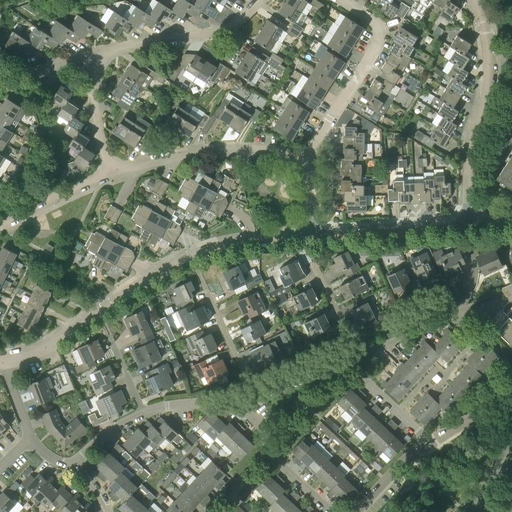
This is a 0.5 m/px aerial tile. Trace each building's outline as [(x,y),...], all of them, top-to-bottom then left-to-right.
[(202,10),(189,2),(185,0),(179,0),(172,10),(183,17),(189,9),(192,11),(191,14),(197,17),(201,11),(202,10)] [(190,0),(189,2),(202,10),(201,11),(214,19),(219,12),(213,7),(211,10),(208,7),(212,0),(190,0)] [(288,0),(286,3),(302,13),(309,2),(305,0),(288,0)] [(316,0),(313,0),(311,4),(322,11),(325,5),(316,0)] [(393,0),(381,0),(379,3),(386,7),(382,12),(392,18),(395,14),(403,19),(414,2),(409,0),(404,0),(401,5),(393,0)] [(434,0),(434,1),(444,8),(440,14),(440,15),(449,0),(434,0)] [(449,0),(440,15),(451,22),(460,8),(450,1),(450,0),(449,0)] [(183,17),(172,10),(159,2),(150,16),(157,20),(157,21),(160,23),(166,14),(169,16),(168,19),(175,23),(179,15),(183,18),(183,17)] [(290,27),(301,34),(304,29),(295,23),(302,13),(286,3),(280,13),(293,22),(290,27)] [(157,20),(150,16),(137,7),(128,20),(135,25),(135,26),(138,28),(144,19),(148,21),(146,23),(153,27),(157,21),(157,20)] [(135,25),(128,20),(115,12),(106,26),(116,33),(122,24),(126,26),(124,28),(130,32),(135,26),(135,25)] [(70,29),(81,37),(83,39),(88,31),(98,38),(102,31),(79,15),(70,29)] [(340,26),(358,38),(365,28),(346,17),(340,26)] [(262,31),(278,40),(284,30),(269,20),(262,31)] [(49,35),(59,42),(62,44),(67,37),(77,43),(81,37),(70,29),(57,21),(49,35)] [(352,47),(358,38),(340,26),(334,36),(352,47)] [(27,41),(38,48),(41,50),(45,42),(55,49),(59,42),(49,35),(37,27),(27,41)] [(301,34),(290,27),(287,32),(298,39),(301,34)] [(395,43),(405,49),(409,43),(413,46),(419,37),(402,27),(393,41),(395,43)] [(278,40),(262,31),(255,41),(271,51),(278,40)] [(33,55),(38,48),(27,41),(15,33),(6,47),(19,55),(22,50),(29,55),(30,53),(33,55)] [(352,47),(334,36),(328,45),(346,57),(352,47)] [(463,53),(471,59),(471,58),(465,55),(472,44),(458,36),(451,46),(463,53)] [(390,51),(392,53),(402,59),(406,53),(410,56),(416,48),(413,46),(409,43),(405,49),(395,43),(390,51)] [(455,64),(469,73),(470,72),(464,69),(471,59),(463,53),(451,46),(451,47),(456,50),(450,61),(455,64)] [(321,60),(339,72),(345,62),(327,50),(321,60)] [(242,62),(258,72),(265,61),(249,51),(242,62)] [(270,57),(281,64),(284,60),(273,53),(270,57)] [(392,53),(387,61),(402,70),(405,66),(407,67),(413,58),(410,56),(406,53),(402,59),(392,53)] [(197,76),(207,61),(196,54),(186,70),(197,76)] [(281,64),(270,57),(267,63),(283,72),(286,67),(281,64)] [(315,69),(333,81),(339,72),(321,60),(315,69)] [(218,77),(226,66),(221,63),(217,68),(207,61),(197,76),(207,83),(212,87),(218,77)] [(402,70),(387,61),(382,70),(389,75),(386,79),(396,85),(401,76),(399,75),(402,70)] [(258,72),(242,62),(236,72),(251,82),(258,72)] [(125,76),(142,86),(146,89),(153,78),(163,84),(166,79),(144,65),(141,70),(132,64),(125,76)] [(183,67),(178,64),(175,69),(179,72),(183,67)] [(454,78),(467,87),(468,86),(463,83),(469,73),(455,64),(448,75),(454,78)] [(226,66),(218,77),(223,80),(230,69),(226,66)] [(433,67),(431,70),(442,77),(445,73),(437,68),(436,69),(433,67)] [(309,79),(327,90),(333,81),(315,69),(309,79)] [(234,79),(228,75),(225,81),(230,84),(234,79)] [(142,86),(125,76),(118,86),(125,91),(120,99),(131,106),(136,98),(135,97),(142,86)] [(219,78),(215,83),(220,87),(224,81),(219,78)] [(447,89),(461,97),(467,87),(454,78),(447,89)] [(321,99),(327,90),(309,79),(303,88),(321,99)] [(396,85),(386,79),(383,84),(376,79),(370,88),(392,102),(396,95),(391,92),(396,85)] [(64,107),(68,101),(73,93),(62,86),(53,100),(64,107)] [(321,99),(303,88),(297,98),(315,109),(321,99)] [(392,102),(370,88),(365,96),(375,103),(371,108),(381,114),(384,115),(392,102)] [(440,100),(459,112),(460,111),(454,108),(461,97),(447,89),(440,100)] [(365,96),(363,94),(357,104),(365,108),(361,113),(376,123),(381,114),(371,108),(375,103),(365,96)] [(281,107),(304,121),(310,112),(287,97),(281,107)] [(231,124),(241,108),(225,98),(220,106),(225,109),(220,117),(231,124)] [(0,110),(14,118),(19,122),(26,111),(21,108),(7,99),(0,110)] [(131,106),(120,99),(117,104),(128,111),(131,106)] [(450,121),(458,126),(458,125),(453,122),(459,112),(440,100),(445,103),(439,114),(450,121)] [(70,123),(74,116),(79,108),(68,101),(64,107),(59,116),(70,123)] [(179,130),(190,113),(179,106),(168,123),(179,130)] [(280,119),(298,131),(304,121),(281,107),(275,116),(280,119)] [(241,108),(231,124),(241,131),(249,119),(254,123),(261,112),(256,108),(252,115),(241,108)] [(0,124),(7,129),(14,118),(0,110),(0,109),(0,124)] [(207,121),(210,117),(205,114),(201,120),(190,113),(179,130),(190,137),(198,125),(203,128),(207,121)] [(206,134),(212,124),(216,117),(211,114),(210,117),(207,121),(203,128),(201,131),(206,134)] [(437,128),(451,136),(458,126),(450,121),(439,114),(438,114),(432,124),(437,128)] [(75,138),(79,132),(84,123),(74,116),(70,123),(64,131),(75,138)] [(125,140),(135,123),(125,116),(114,133),(125,140)] [(135,123),(125,140),(136,147),(144,135),(149,138),(156,127),(151,124),(139,117),(135,123)] [(354,143),(366,143),(366,128),(369,122),(363,118),(361,121),(357,119),(352,127),(346,127),(346,138),(355,138),(354,143)] [(298,131),(280,119),(274,129),(292,140),(298,131)] [(0,139),(6,144),(13,133),(7,129),(0,124),(0,139)] [(156,127),(149,138),(146,141),(151,144),(158,134),(162,128),(157,124),(156,127)] [(451,136),(437,128),(431,138),(420,131),(415,139),(431,149),(436,142),(445,147),(451,136)] [(81,153),(84,148),(90,139),(79,132),(75,138),(70,146),(81,153)] [(32,136),(25,133),(23,138),(29,141),(32,136)] [(511,142),(511,154),(497,179),(511,188),(511,136),(509,141),(511,142)] [(366,143),(354,143),(354,149),(346,149),(345,159),(363,159),(363,154),(365,154),(366,143)] [(22,146),(19,152),(26,154),(28,148),(22,146)] [(84,148),(81,153),(75,162),(86,169),(95,154),(84,148)] [(436,154),(434,158),(441,162),(443,158),(436,154)] [(351,175),(362,175),(362,165),(360,164),(360,160),(363,160),(363,159),(345,159),(343,159),(343,169),(351,169),(351,175)] [(182,185),(204,197),(213,179),(205,174),(200,183),(190,178),(188,180),(185,179),(182,185)] [(362,185),(362,175),(351,175),(351,180),(342,180),(342,191),(345,191),(356,191),(356,185),(362,185)] [(435,179),(435,185),(441,184),(442,196),(452,195),(452,183),(446,183),(446,175),(434,176),(435,179)] [(151,178),(147,184),(152,186),(156,180),(151,178)] [(156,194),(163,181),(157,178),(150,191),(156,194)] [(213,179),(204,197),(225,209),(229,203),(225,201),(227,198),(217,192),(222,183),(213,179)] [(425,180),(425,182),(425,188),(432,187),(432,199),(442,199),(442,196),(441,184),(435,185),(435,179),(425,180)] [(163,181),(156,194),(162,197),(169,184),(163,181)] [(400,201),(399,190),(405,190),(405,183),(405,181),(394,181),(395,189),(389,189),(389,201),(400,201)] [(415,183),(415,194),(421,194),(421,202),(433,202),(432,199),(432,187),(425,188),(425,182),(415,183)] [(415,183),(405,183),(405,190),(399,190),(400,201),(400,203),(411,203),(410,194),(415,194),(415,183)] [(204,197),(182,185),(178,191),(182,193),(180,195),(190,201),(186,210),(194,215),(204,197)] [(365,185),(362,185),(356,185),(356,191),(345,191),(345,201),(348,201),(359,201),(360,196),(365,196),(365,185)] [(348,201),(348,212),(368,212),(368,196),(365,196),(360,196),(359,201),(348,201)] [(225,209),(204,197),(194,215),(202,219),(207,210),(217,216),(219,213),(222,214),(225,209)] [(157,224),(167,206),(159,201),(154,210),(143,205),(142,207),(139,206),(135,212),(157,224)] [(110,221),(117,208),(111,205),(104,218),(110,221)] [(167,206),(157,224),(179,236),(182,230),(179,228),(181,225),(170,219),(175,210),(167,206)] [(117,208),(110,221),(115,224),(122,211),(117,208)] [(157,224),(135,212),(132,218),(135,220),(134,222),(144,228),(139,237),(147,242),(157,224)] [(179,236),(157,224),(147,242),(156,246),(160,237),(171,243),(173,240),(176,241),(179,236)] [(110,251),(120,233),(112,228),(107,237),(97,232),(95,234),(92,233),(89,239),(110,251)] [(120,233),(110,251),(132,263),(135,257),(132,255),(134,252),(124,246),(128,237),(120,233)] [(110,251),(89,239),(85,245),(89,247),(87,249),(97,255),(92,264),(101,269),(110,251)] [(48,243),(45,248),(51,251),(54,247),(48,243)] [(0,257),(16,266),(18,262),(14,260),(17,253),(3,247),(0,253),(0,257)] [(441,250),(433,254),(438,265),(443,263),(450,277),(462,271),(459,265),(465,263),(459,251),(454,254),(453,252),(444,256),(441,250)] [(495,250),(477,258),(484,274),(502,266),(495,250)] [(132,263),(110,251),(101,269),(109,273),(114,264),(124,270),(126,267),(129,268),(132,263)] [(337,264),(331,267),(335,275),(344,270),(347,276),(360,270),(357,264),(354,265),(348,252),(334,259),(337,264)] [(427,253),(412,260),(422,281),(436,275),(427,253)] [(16,266),(0,257),(0,269),(7,273),(10,267),(15,269),(16,266)] [(284,286),(269,293),(272,300),(293,290),(290,285),(307,277),(299,260),(280,269),(283,276),(280,277),(284,286)] [(239,266),(224,273),(228,281),(230,280),(235,290),(246,284),(248,289),(264,282),(260,274),(252,278),(249,271),(243,274),(239,266)] [(7,273),(0,269),(0,281),(7,285),(9,282),(4,279),(7,273)] [(403,270),(389,276),(396,293),(411,286),(403,270)] [(350,281),(340,286),(346,298),(353,295),(354,296),(368,289),(365,283),(362,285),(359,278),(350,282),(350,281)] [(178,296),(174,298),(178,306),(194,298),(192,293),(195,291),(191,282),(175,289),(178,296)] [(32,294),(47,302),(52,292),(37,284),(32,294)] [(312,288),(293,297),(300,311),(319,302),(312,288)] [(47,302),(32,294),(27,304),(42,312),(47,302)] [(254,295),(238,303),(244,315),(248,313),(251,318),(266,311),(260,299),(257,300),(254,295)] [(357,308),(352,311),(359,324),(363,322),(365,328),(377,323),(367,303),(357,308)] [(42,312),(27,304),(22,313),(38,321),(42,312)] [(193,305),(178,312),(188,332),(209,322),(203,307),(196,310),(193,305)] [(511,317),(511,318),(509,317),(501,309),(488,324),(496,331),(511,346),(511,317)] [(140,340),(153,335),(142,312),(125,320),(132,336),(137,334),(140,340)] [(38,321),(22,313),(17,324),(33,331),(38,321)] [(324,314),(305,323),(312,337),(331,328),(324,314)] [(160,319),(170,342),(175,340),(166,317),(160,319)] [(261,320),(241,330),(247,343),(268,333),(261,320)] [(441,339),(455,352),(458,349),(459,350),(464,344),(448,329),(444,333),(446,335),(441,339)] [(203,331),(187,339),(192,352),(198,349),(201,356),(218,349),(211,335),(206,337),(203,331)] [(153,335),(140,340),(143,347),(133,352),(141,369),(161,359),(157,350),(164,347),(160,340),(156,342),(153,335)] [(455,352),(441,339),(436,345),(435,343),(431,347),(440,356),(447,362),(453,356),(452,355),(455,352)] [(79,366),(76,367),(78,373),(96,365),(93,360),(104,355),(98,340),(78,349),(72,351),(79,366)] [(440,356),(431,347),(424,340),(421,345),(422,346),(418,351),(432,365),(432,364),(431,363),(434,360),(435,361),(440,356)] [(476,352),(491,367),(494,364),(493,362),(499,356),(485,343),(476,352)] [(269,345),(252,354),(259,368),(276,360),(269,345)] [(432,365),(418,351),(416,349),(412,354),(414,355),(409,360),(423,373),(426,369),(427,370),(432,365)] [(470,364),(485,378),(482,374),(487,369),(488,370),(491,367),(476,352),(467,361),(470,364)] [(206,360),(194,366),(200,379),(205,377),(209,384),(229,375),(222,360),(209,366),(206,360)] [(423,373),(409,360),(405,365),(403,363),(399,367),(415,383),(421,377),(420,376),(423,373)] [(153,377),(146,381),(153,395),(169,388),(164,375),(171,372),(168,364),(150,372),(153,377)] [(462,373),(478,388),(481,385),(479,384),(485,378),(470,364),(462,373)] [(98,380),(92,383),(97,395),(113,388),(110,382),(115,379),(110,366),(95,372),(98,380)] [(415,383),(399,367),(395,372),(397,373),(393,378),(406,390),(409,387),(410,388),(415,383)] [(453,383),(468,396),(473,390),(475,391),(478,388),(462,373),(453,383)] [(50,376),(30,384),(38,405),(55,398),(52,391),(50,392),(49,389),(54,387),(50,376)] [(406,390),(393,378),(388,383),(386,381),(382,385),(398,400),(404,395),(403,394),(406,390)] [(445,392),(460,406),(463,403),(462,402),(468,396),(453,383),(445,392)] [(346,410),(363,392),(360,389),(355,393),(351,389),(338,402),(346,410)] [(100,411),(102,416),(105,422),(109,420),(107,417),(123,410),(120,405),(126,402),(121,391),(101,400),(105,408),(100,411)] [(364,407),(367,404),(363,400),(367,395),(363,392),(346,410),(354,417),(355,418),(364,407)] [(436,401),(451,414),(456,408),(457,410),(460,406),(445,392),(436,401)] [(419,402),(435,417),(438,414),(437,413),(442,407),(450,415),(451,414),(436,401),(428,393),(419,402)] [(435,417),(419,402),(411,412),(425,425),(431,419),(432,421),(435,417)] [(360,429),(380,407),(376,404),(369,412),(364,408),(364,407),(355,418),(354,417),(351,421),(360,429)] [(368,436),(380,423),(376,419),(383,411),(380,407),(360,429),(368,436)] [(206,432),(226,411),(222,408),(215,415),(211,410),(198,424),(206,432)] [(56,409),(41,414),(47,429),(49,431),(50,430),(65,447),(80,434),(82,436),(89,430),(77,417),(66,427),(60,421),(56,409)] [(227,426),(223,422),(229,414),(226,411),(206,432),(214,439),(217,436),(227,426)] [(0,413),(0,429),(4,434),(7,431),(5,430),(10,425),(0,413)] [(95,413),(88,416),(93,427),(100,424),(97,419),(95,413)] [(162,425),(158,430),(166,438),(171,443),(179,434),(161,417),(158,421),(162,425)] [(325,421),(331,426),(334,423),(328,417),(325,421)] [(376,444),(395,423),(392,419),(385,427),(380,423),(368,436),(376,444)] [(158,430),(148,421),(145,425),(150,429),(145,434),(153,441),(152,441),(158,446),(166,438),(158,430)] [(225,444),(242,426),(239,423),(234,428),(229,423),(227,426),(217,436),(225,444)] [(318,427),(325,433),(329,429),(322,423),(318,427)] [(334,423),(331,426),(337,432),(340,428),(334,423)] [(384,451),(396,438),(392,434),(399,426),(395,423),(376,444),(384,451)] [(233,451),(246,438),(241,434),(246,429),(242,426),(225,444),(233,451)] [(145,434),(139,428),(135,433),(130,429),(127,432),(145,449),(152,441),(153,441),(145,434)] [(329,429),(325,433),(332,440),(336,436),(329,429)] [(145,449),(127,432),(124,436),(128,440),(124,445),(137,457),(145,449)] [(396,438),(384,451),(392,459),(412,438),(408,434),(401,442),(396,438)] [(336,436),(332,440),(336,444),(340,448),(344,444),(336,436)] [(296,463),(313,445),(305,437),(292,451),(297,455),(293,460),(296,463)] [(246,438),(233,451),(242,459),(258,441),(255,438),(250,442),(246,438)] [(123,455),(126,451),(118,443),(114,447),(123,455)] [(181,452),(185,455),(193,447),(189,443),(181,452)] [(337,452),(340,448),(336,444),(332,448),(337,452)] [(344,444),(340,448),(348,455),(352,451),(344,444)] [(313,445),(296,463),(300,466),(304,462),(308,466),(321,453),(313,445)] [(197,447),(193,451),(196,455),(201,450),(197,447)] [(213,457),(217,454),(211,448),(208,452),(213,457)] [(185,455),(181,452),(178,449),(173,453),(175,455),(171,459),(177,464),(185,455)] [(126,451),(123,455),(129,461),(133,457),(126,451)] [(352,451),(348,455),(354,461),(358,457),(352,451)] [(157,460),(161,464),(169,456),(165,452),(157,460)] [(101,478),(117,461),(109,453),(97,466),(101,471),(97,475),(101,478)] [(308,466),(304,471),(308,474),(312,470),(316,474),(329,460),(321,453),(308,466)] [(217,454),(213,457),(219,463),(222,459),(217,454)] [(182,463),(186,467),(192,460),(188,457),(182,463)] [(161,464),(157,460),(149,469),(153,472),(161,464)] [(316,474),(312,478),(316,481),(320,477),(324,481),(337,468),(329,460),(316,474)] [(117,461),(101,478),(104,482),(109,477),(113,481),(113,482),(122,472),(122,473),(126,468),(117,461)] [(205,470),(223,487),(226,483),(222,479),(226,474),(213,461),(205,470)] [(364,470),(368,467),(363,461),(359,465),(364,470)] [(139,470),(142,466),(137,462),(134,465),(139,470)] [(175,472),(178,475),(186,467),(182,463),(175,472)] [(227,463),(223,467),(229,473),(233,469),(227,463)] [(142,466),(139,470),(147,478),(151,474),(142,466)] [(324,481),(320,486),(324,489),(328,485),(332,489),(333,489),(344,477),(345,476),(337,468),(324,481)] [(198,478),(211,490),(215,486),(220,490),(223,487),(205,470),(198,478)] [(113,482),(113,481),(109,486),(114,490),(110,494),(113,498),(130,480),(122,473),(122,472),(113,482)] [(167,480),(171,483),(178,475),(175,472),(167,480)] [(371,481),(376,476),(373,472),(367,478),(371,481)] [(33,495),(51,476),(48,473),(44,477),(40,473),(35,478),(31,474),(22,484),(33,495)] [(265,496),(282,478),(278,475),(274,479),(269,475),(256,488),(265,496)] [(51,476),(33,495),(34,494),(38,498),(34,502),(37,504),(40,501),(54,487),(50,483),(54,479),(51,476)] [(333,489),(332,489),(327,495),(331,498),(335,494),(339,498),(352,485),(344,477),(333,489)] [(190,486),(208,503),(212,499),(207,495),(211,490),(198,478),(190,486)] [(265,496),(273,504),(282,493),(283,493),(285,490),(281,486),(285,482),(282,478),(265,496)] [(130,480),(113,498),(117,501),(121,497),(125,501),(132,494),(138,488),(130,480)] [(171,483),(167,480),(160,488),(164,491),(171,483)] [(178,490),(183,494),(196,506),(200,502),(205,506),(208,503),(190,486),(186,482),(178,490)] [(339,498),(335,502),(339,506),(343,501),(348,506),(360,493),(352,485),(339,498)] [(54,487),(40,501),(48,507),(56,499),(60,502),(69,493),(61,486),(57,490),(54,487)] [(147,495),(150,491),(144,486),(141,490),(147,495)] [(0,503),(9,511),(16,503),(13,500),(17,496),(8,488),(4,492),(0,495),(0,503)] [(273,504),(270,507),(275,511),(280,511),(298,494),(294,490),(287,498),(283,493),(282,493),(273,504)] [(150,491),(147,495),(152,500),(156,497),(150,491)] [(69,493),(60,502),(64,506),(60,511),(72,511),(80,503),(76,500),(80,496),(77,492),(73,497),(69,493)] [(125,501),(119,508),(123,511),(130,511),(140,502),(132,494),(125,501)] [(186,511),(193,511),(192,511),(196,506),(183,494),(175,502),(186,511)] [(298,494),(280,511),(295,511),(299,509),(294,504),(301,497),(298,494)] [(161,504),(167,498),(163,495),(157,501),(161,504)] [(140,502),(130,511),(145,511),(148,510),(140,502)] [(186,511),(175,502),(168,510),(169,511),(186,511)] [(9,511),(0,503),(0,511),(9,511)] [(80,503),(72,511),(84,511),(91,506),(88,503),(84,507),(80,503)] [(250,511),(253,508),(247,503),(244,506),(250,511)]
